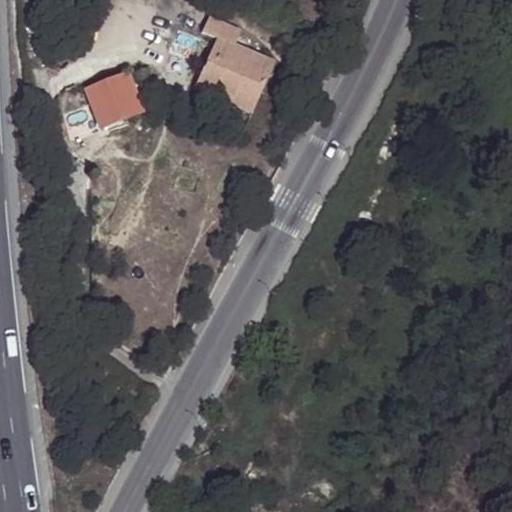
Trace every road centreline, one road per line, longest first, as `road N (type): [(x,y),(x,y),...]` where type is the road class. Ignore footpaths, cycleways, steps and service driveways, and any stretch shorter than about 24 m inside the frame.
road 1 (tertiary): [(395,0),(124,511)]
road 2 (unknown): [(183,404),(112,352),(82,306),(49,84)]
